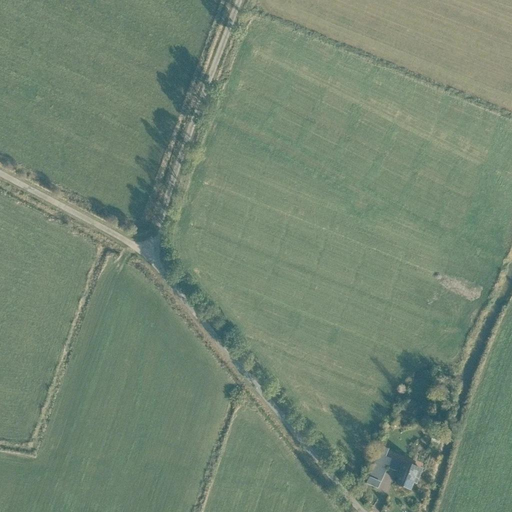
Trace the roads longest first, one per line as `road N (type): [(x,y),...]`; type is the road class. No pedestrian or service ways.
road 1 (track): [(365,511),(146,252)]
road 2 (track): [(146,252),(238,0)]
road 3 (track): [(146,252),(0,174)]
